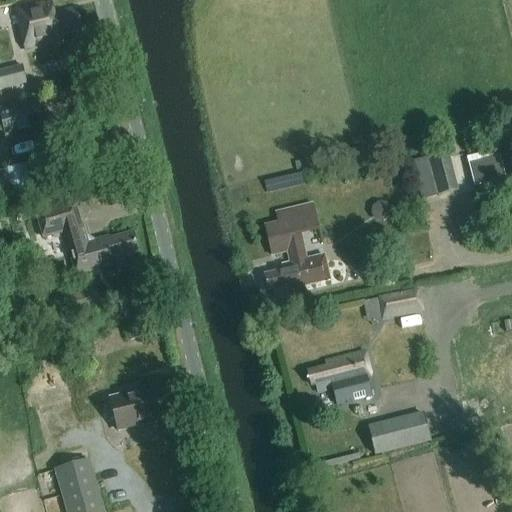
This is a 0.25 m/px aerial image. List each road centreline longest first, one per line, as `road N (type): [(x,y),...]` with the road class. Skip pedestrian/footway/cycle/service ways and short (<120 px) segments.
road 1 (unclassified): [(231,511),(105,0)]
road 2 (track): [(511,154),(505,123),(322,173)]
